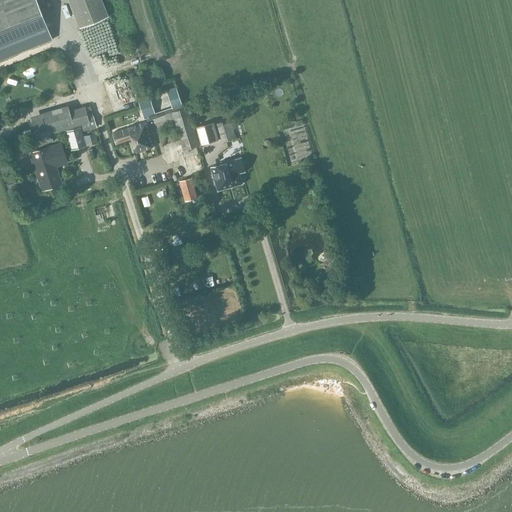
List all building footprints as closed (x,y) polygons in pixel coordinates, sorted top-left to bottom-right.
[(0,0),(0,60),(52,40),(36,0),(0,0)] [(101,0),(69,0),(80,27),(108,16),(101,0)] [(106,23),(87,29),(93,45),(112,38),(106,23)] [(162,70),(159,67),(156,65),(152,65),(148,66),(145,68),(143,71),(142,75),(142,78),(143,82),(145,85),(148,87),(151,88),(155,88),(159,87),(162,84),(164,81),(165,77),(164,73),(162,70)] [(52,132),(95,119),(90,104),(69,109),(66,103),(29,114),(37,144),(54,140),(52,132)] [(178,151),(194,146),(182,108),(166,113),(178,151)] [(214,123),(213,122),(196,126),(201,144),(218,139),(227,137),(227,140),(236,138),(232,122),(223,124),(222,121),(214,123)] [(112,133),(116,143),(132,138),(136,150),(154,144),(147,122),(112,133)] [(80,127),(69,130),(74,149),(86,146),(80,127)] [(32,153),(44,187),(61,181),(55,166),(66,162),(60,143),(32,153)] [(211,164),(218,189),(243,182),(240,171),(245,170),(241,155),(225,159),(225,160),(211,164)] [(196,197),(190,178),(180,181),(186,200),(196,197)]
